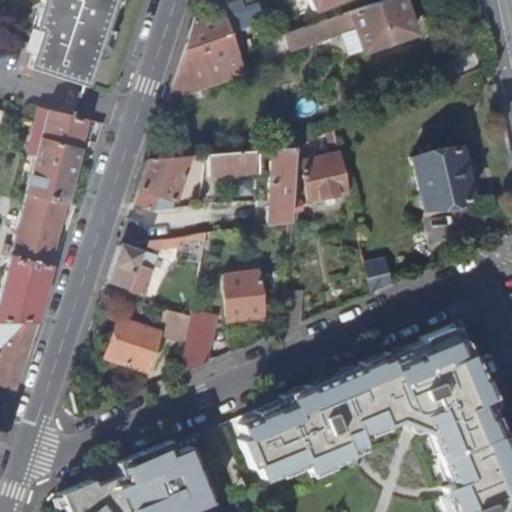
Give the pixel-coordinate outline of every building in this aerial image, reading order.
[(41,0),(39,1),(33,25),(33,29),(35,31),(38,32),(26,69),(84,88),(94,59),(97,60),(101,60),(105,59),(107,55),(107,51),(105,48),(101,47),(116,0),(41,0)] [(308,0),(312,10),(336,0),(308,0)] [(382,0),(347,12),(353,28),(361,51),(412,33),(404,8),(416,3),(414,0),(382,0)] [(229,33),(260,23),(255,7),(240,11),(237,2),(221,7),(229,33)] [(167,93),(166,98),(210,83),(242,72),(229,33),(221,7),(193,15),(167,93)] [(347,12),(283,34),(287,45),(289,49),(353,28),(347,12)] [(283,34),(264,41),(267,51),(287,45),(283,34)] [(449,80),(473,70),(478,68),(471,53),(443,65),(449,80)] [(449,80),(447,81),(453,91),(476,86),(473,70),(449,80)] [(85,119),(37,106),(27,153),(32,153),(0,285),(0,321),(11,322),(32,322),(85,119)] [(292,147),(305,142),(302,130),(289,134),(292,147)] [(338,153),(333,130),(325,133),(330,155),(338,153)] [(287,148),(292,147),(289,134),(288,132),(284,133),(287,148)] [(265,225),(287,223),(292,147),(287,148),(269,149),(265,225)] [(419,209),(467,198),(456,147),(407,158),(416,197),(419,209)] [(255,150),(205,154),(207,176),(212,176),(257,172),(255,150)] [(346,192),(338,153),(330,155),(321,157),(320,152),(309,154),(310,160),(298,162),(307,200),(346,192)] [(205,154),(188,155),(184,167),(195,168),(194,174),(204,175),(207,176),(205,154)] [(146,158),(131,205),(151,211),(156,196),(173,201),(184,167),(188,155),(146,158)] [(204,175),(194,174),(194,176),(188,204),(198,206),(201,191),(204,175)] [(208,192),(212,176),(207,176),(204,175),(201,191),(208,192)] [(125,222),(117,246),(131,244),(138,226),(125,222)] [(200,259),(198,269),(207,270),(215,231),(205,233),(200,259)] [(200,259),(205,233),(182,236),(178,236),(179,247),(180,255),(200,259)] [(178,236),(145,241),(146,251),(179,247),(178,236)] [(107,277),(105,283),(123,288),(123,290),(141,295),(149,269),(139,266),(143,252),(117,246),(107,277)] [(369,294),(387,287),(382,261),(363,265),(369,294)] [(220,275),(219,279),(224,320),(224,321),(260,317),(255,271),(220,275)] [(280,331),(299,324),(300,291),(282,290),(280,322),(280,331)] [(189,316),(164,309),(159,329),(161,331),(185,337),(189,316)] [(178,373),(206,362),(215,317),(190,312),(189,316),(185,337),(178,373)] [(128,323),(117,319),(109,343),(104,358),(144,371),(156,332),(147,329),(148,324),(129,318),(128,323)] [(0,343),(5,343),(0,359),(0,385),(14,391),(37,322),(33,322),(11,322),(0,321),(0,343)] [(237,440),(249,468),(255,466),(260,479),(310,458),(315,469),(352,454),(349,446),(359,442),(356,434),(395,418),(406,422),(415,427),(427,431),(449,485),(466,478),(469,485),(439,497),(444,511),(511,511),(511,474),(509,475),(504,462),(493,435),(490,436),(476,401),(484,398),(466,353),(451,359),(439,330),(419,338),(422,344),(387,359),(386,356),(287,397),(289,403),(238,424),(243,437),(237,440)] [(86,481),(55,495),(63,511),(193,511),(192,510),(206,504),(203,498),(208,496),(189,452),(186,453),(183,447),(169,454),(166,447),(112,469),(115,477),(89,488),(86,481)]
